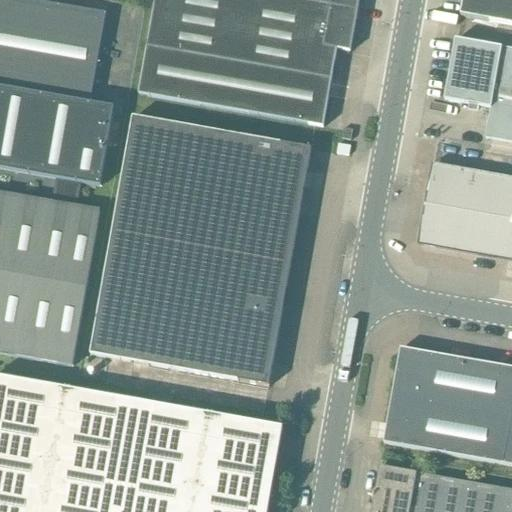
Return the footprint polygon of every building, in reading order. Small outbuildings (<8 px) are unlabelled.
[(0,0),(0,170),(100,188),(114,110),(103,108),(109,70),(97,68),(106,16),(12,0),(0,0)] [(350,53),(359,0),(154,0),(138,96),(323,129),(336,51),(350,53)] [(511,0),(462,0),(460,17),(511,26),(511,0)] [(511,51),(455,41),(444,102),(491,110),(485,140),(511,144),(511,51)] [(132,119),(90,356),(132,364),(151,367),(267,388),(268,388),(311,151),(132,119)] [(341,140),(350,142),(352,131),(343,130),(341,140)] [(418,247),(511,263),(511,180),(433,166),(418,247)] [(0,355),(72,368),(100,212),(78,208),(82,186),(56,182),(52,204),(0,194),(0,355)] [(511,370),(400,350),(387,424),(383,445),(511,468),(511,370)] [(0,511),(267,511),(283,430),(0,379),(0,511)] [(511,511),(511,492),(379,469),(371,511),(511,511)]
